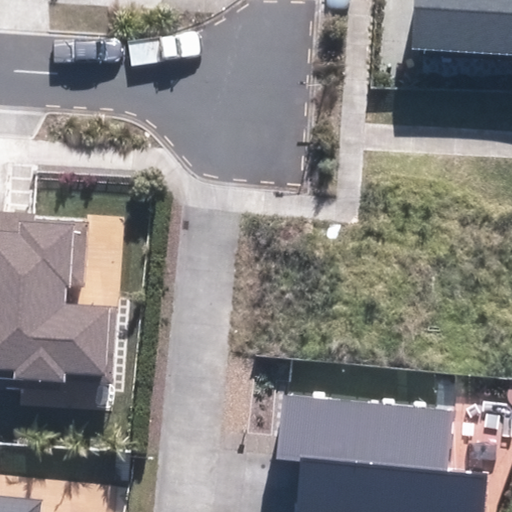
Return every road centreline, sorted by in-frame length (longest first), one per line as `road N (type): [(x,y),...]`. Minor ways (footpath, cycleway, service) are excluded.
road 1 (residential): [(185,511),(218,191),(246,88)]
road 2 (residential): [(246,88),(0,72)]
